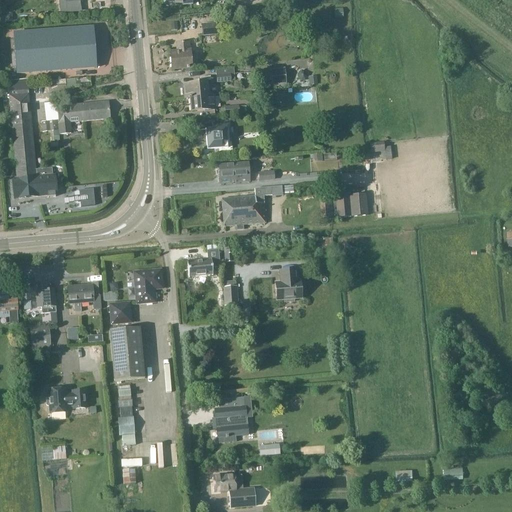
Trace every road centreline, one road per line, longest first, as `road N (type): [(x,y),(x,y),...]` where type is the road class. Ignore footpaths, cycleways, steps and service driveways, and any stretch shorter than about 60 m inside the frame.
road 1 (track): [(485,213),(409,221),(392,372),(182,392)]
road 2 (unclassified): [(193,511),(165,241),(139,211)]
road 3 (secondary): [(139,211),(150,164),(134,0)]
road 4 (secondary): [(0,244),(94,235),(139,211)]
